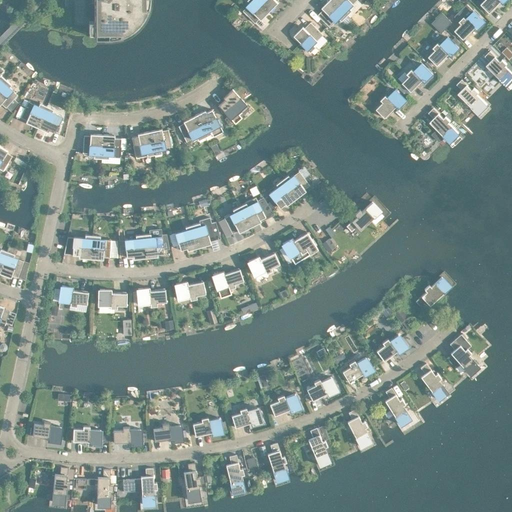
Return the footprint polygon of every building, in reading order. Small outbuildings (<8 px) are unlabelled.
[(84,0),(84,31),(104,31),(110,30),(117,29),(121,27),(126,25),(130,22),(133,18),(137,14),(140,10),(142,6),(143,1),(143,0),(84,0)] [(267,5),(262,0),(244,0),(240,4),(252,17),(259,10),(261,12),(267,5)] [(344,9),(335,0),(322,0),(323,1),(316,7),(329,20),(329,19),(333,15),(337,12),(339,15),(344,9)] [(335,0),(344,9),(347,11),(358,0),(335,0)] [(472,22),(474,24),(482,16),(471,5),(463,12),(461,10),(456,15),(458,17),(452,24),(461,33),(472,22)] [(434,12),(444,21),(449,16),(439,6),(434,12)] [(438,27),(444,21),(434,12),(428,17),(438,27)] [(300,24),(298,22),(291,29),(307,46),(308,46),(314,40),(311,38),(320,28),(308,16),(300,24)] [(446,48),(448,50),(456,42),(445,31),(437,38),(435,36),(430,41),(432,43),(425,50),(434,59),(446,48)] [(504,41),(499,46),(507,53),(511,48),(504,41)] [(485,61),(499,75),(503,79),(511,69),(502,60),(504,58),(499,53),(497,55),(487,45),(482,50),(489,57),(485,61)] [(280,50),(278,53),(282,57),(285,53),(286,51),(281,48),(280,50)] [(419,74),(422,76),(430,68),(419,57),(411,65),(409,63),(404,67),(406,70),(399,76),(408,85),(419,74)] [(1,73),(0,73),(0,100),(1,101),(6,105),(13,96),(9,92),(13,88),(12,88),(8,84),(4,81),(7,78),(1,73)] [(457,89),(472,104),(475,107),(484,98),(474,88),(476,86),(471,81),(469,83),(459,73),(454,78),(460,85),(457,89)] [(399,76),(396,80),(405,89),(408,85),(399,76)] [(237,111),(234,108),(237,106),(238,106),(244,100),(243,100),(228,83),(221,89),(222,91),(214,99),(230,117),(237,111)] [(393,101),(395,103),(404,94),(392,83),(385,91),(383,89),(378,94),(380,96),(373,103),(382,112),(393,101)] [(24,117),(32,121),(42,99),(35,96),(33,99),(29,97),(29,98),(23,95),(21,100),(16,111),(25,115),(24,117)] [(42,99),(32,121),(40,125),(41,122),(50,126),(50,125),(53,121),(54,119),(57,110),(51,108),(47,106),(49,102),(42,99)] [(429,117),(443,132),(447,135),(456,127),(445,116),(448,114),(443,110),(441,112),(431,101),(425,107),(432,114),(429,117)] [(197,105),(189,109),(200,130),(207,127),(208,130),(218,125),(207,103),(198,107),(197,105)] [(200,130),(189,109),(181,113),(182,116),(173,120),(181,136),(182,135),(187,132),(187,133),(191,131),(193,134),(200,130)] [(154,123),(145,125),(149,148),(157,146),(156,143),(161,142),(161,141),(166,140),(167,141),(163,123),(154,125),(154,123)] [(149,148),(145,125),(136,127),(136,129),(127,131),(130,146),(130,149),(131,152),(149,148)] [(89,151),(96,152),(98,128),(88,127),(88,130),(79,129),(78,147),(78,146),(84,147),(89,148),(89,151)] [(98,128),(96,152),(104,152),(104,149),(109,149),(109,148),(115,149),(115,143),(116,132),(107,131),(107,129),(98,128)] [(179,137),(174,139),(177,145),(183,142),(181,137),(179,138),(179,137)] [(283,168),(277,173),(291,192),(298,186),(297,185),(305,179),(299,172),(294,165),(289,169),(289,168),(285,171),(283,168)] [(303,169),(299,172),(305,179),(308,176),(303,169)] [(291,192),(277,173),(271,178),(273,180),(264,187),(275,201),(282,196),(284,198),(291,192)] [(251,180),(245,182),(248,189),(254,187),(251,180)] [(241,196),(234,200),(245,221),(253,217),(252,215),(260,210),(251,191),(241,196)] [(266,194),(262,197),(266,203),(270,200),(266,194)] [(376,205),(367,196),(357,205),(355,203),(350,208),(352,210),(341,220),(346,225),(353,218),(357,222),(376,205)] [(245,221),(234,200),(227,203),(229,206),(225,208),(225,209),(220,211),(219,211),(219,212),(227,227),(235,223),(237,225),(245,221)] [(195,216),(187,218),(194,241),(203,238),(202,236),(211,233),(205,211),(194,214),(195,216)] [(219,212),(213,215),(220,230),(227,227),(219,212)] [(194,241),(187,218),(180,220),(181,224),(176,225),(177,225),(171,227),(170,227),(173,234),(175,244),(184,241),(185,243),(194,241)] [(301,242),(309,237),(302,226),(289,234),(287,231),(277,237),(279,240),(286,251),(295,245),(296,248),(302,244),(301,242)] [(145,227),(138,228),(140,251),(150,250),(149,248),(159,247),(158,244),(157,229),(157,230),(151,231),(151,230),(146,231),(145,227)] [(170,227),(164,229),(167,236),(173,234),(170,227)] [(77,251),(86,252),(88,228),(80,228),(80,232),(75,231),(75,232),(69,231),(67,248),(77,249),(77,251)] [(88,228),(86,252),(95,253),(95,250),(105,251),(106,234),(106,233),(106,234),(100,233),(95,233),(95,229),(88,228)] [(140,251),(138,228),(130,229),(131,232),(126,233),(120,234),(120,233),(122,251),(131,250),(131,252),(140,251)] [(325,232),(318,237),(324,246),(330,241),(325,232)] [(279,240),(274,243),(283,258),(288,255),(286,251),(279,240)] [(2,244),(0,251),(0,268),(3,270),(4,268),(13,271),(18,258),(19,254),(18,254),(13,252),(8,250),(10,247),(2,244)] [(266,261),(275,257),(269,246),(255,253),(254,250),(243,255),(250,269),(260,264),(261,267),(268,264),(266,261)] [(19,273),(23,260),(18,258),(13,271),(19,273)] [(239,275),(235,262),(220,267),(219,264),(208,268),(215,291),(226,288),(225,282),(230,280),(229,278),(239,275)] [(445,280),(437,271),(426,280),(424,278),(419,283),(421,285),(411,295),(416,300),(423,293),(426,297),(445,280)] [(191,289),(201,287),(198,275),(183,278),(182,275),(171,277),(174,293),(185,290),(185,293),(192,292),(191,289)] [(72,297),(82,298),(83,286),(68,284),(68,281),(57,279),(55,295),(65,296),(65,299),(72,300),(72,297)] [(152,296),(161,295),(160,283),(145,284),(144,281),(133,282),(133,285),(134,298),(145,297),(145,300),(152,299),(152,296)] [(112,299),(122,299),(122,287),(106,286),(106,283),(95,283),(94,299),(105,299),(105,302),(112,302),(112,299)] [(251,296),(243,299),(245,305),(253,301),(251,296)] [(208,302),(202,304),(206,317),(212,315),(208,302)] [(395,302),(389,307),(396,315),(402,310),(395,302)] [(4,304),(0,316),(7,318),(11,307),(4,304)] [(125,314),(118,314),(118,329),(126,328),(125,314)] [(447,348),(462,365),(464,367),(473,359),(464,348),(466,347),(462,342),(466,339),(456,327),(444,337),(451,345),(447,348)] [(382,332),(377,336),(379,338),(371,344),(379,354),(391,345),(393,348),(402,341),(393,328),(384,334),(382,332)] [(333,350),(327,353),(330,358),(335,355),(333,350)] [(337,365),(344,376),(357,367),(358,370),(368,364),(360,350),(351,356),(349,354),(344,357),(345,360),(337,365)] [(417,372),(430,390),(432,392),(442,385),(434,373),(436,372),(432,366),(430,368),(421,357),(415,361),(421,369),(417,372)] [(307,393),(307,394),(321,387),(322,390),(333,384),(326,370),(316,375),(315,372),(308,375),(310,378),(301,382),(303,387),(307,393)] [(381,396),(393,415),(395,418),(405,411),(398,399),(400,397),(397,392),(394,393),(386,381),(380,385),(385,393),(381,396)] [(280,391),(278,388),(272,391),(273,393),(264,397),(269,409),(284,403),(285,406),(295,402),(290,387),(280,391)] [(226,409),(230,421),(245,416),(246,419),(257,416),(252,401),(242,404),(241,401),(234,403),(235,406),(226,409)] [(343,417),(355,440),(366,434),(360,421),(362,420),(359,414),(357,415),(350,402),(343,406),(348,414),(343,417)] [(214,411),(203,413),(203,410),(196,412),(197,415),(187,417),(190,429),(205,426),(206,429),(217,426),(217,424),(222,423),(220,415),(215,416),(214,411)] [(42,434),(54,435),(56,420),(45,418),(45,415),(39,415),(38,418),(29,416),(27,429),(43,431),(42,434)] [(165,432),(165,435),(177,434),(175,418),(164,420),(164,417),(157,417),(157,420),(148,422),(149,434),(165,432)] [(83,438),(95,438),(95,423),(85,422),(85,419),(78,419),(78,422),(68,421),(68,434),(83,435),(83,438)] [(117,420),(118,423),(108,423),(108,436),(124,435),(124,438),(136,438),(136,437),(135,428),(135,422),(124,422),(124,419),(117,420)] [(304,435),(313,456),(314,458),(325,454),(320,440),(322,439),(320,433),(317,434),(312,421),(305,424),(309,433),(304,435)] [(263,449),(270,470),(271,474),(283,470),(279,456),(281,455),(279,449),(277,450),(272,436),(265,438),(268,447),(263,449)] [(221,460),(226,482),(227,485),(240,482),(236,468),(239,468),(237,461),(235,462),(231,448),(224,450),(226,459),(221,460)] [(249,451),(241,453),(245,463),(252,461),(249,451)] [(179,468),(182,491),(183,493),(195,491),(193,477),(196,477),(195,470),(192,471),(190,456),(182,457),(184,467),(179,468)] [(49,469),(47,491),(47,495),(59,496),(61,482),(64,482),(64,475),(61,475),(63,461),(55,460),(55,469),(49,469)] [(136,484),(137,494),(137,497),(150,497),(149,482),(152,482),(151,475),(148,476),(148,461),(140,462),(141,471),(136,472),(136,484)] [(92,472),(92,494),(92,498),(105,498),(105,484),(108,484),(108,477),(105,477),(105,463),(98,463),(98,472),(92,472)] [(71,472),(70,482),(81,482),(81,472),(71,472)] [(118,485),(136,484),(136,472),(118,473),(118,485)]
